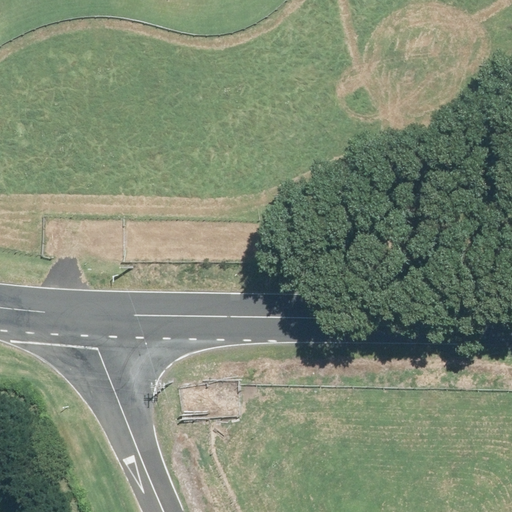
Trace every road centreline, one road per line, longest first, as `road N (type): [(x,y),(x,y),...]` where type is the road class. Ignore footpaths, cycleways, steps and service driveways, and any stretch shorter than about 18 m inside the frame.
road 1 (tertiary): [(511,324),(105,315)]
road 2 (unclassified): [(105,315),(109,383),(166,511)]
